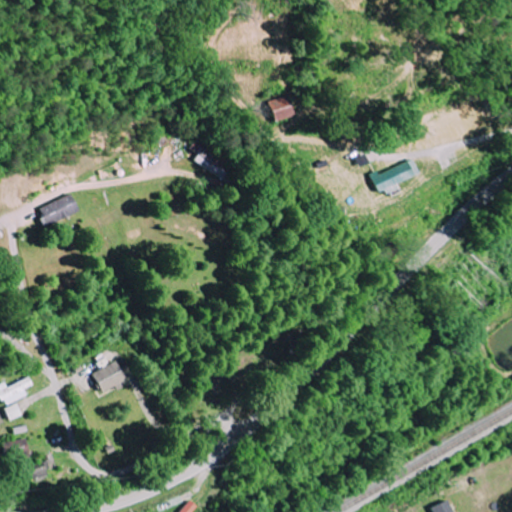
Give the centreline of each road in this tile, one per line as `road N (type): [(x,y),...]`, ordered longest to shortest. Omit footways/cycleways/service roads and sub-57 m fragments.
road 1 (secondary): [(77,511),(148,491),(238,436),(511,175)]
road 2 (residential): [(238,436),(206,429),(126,471),(102,474),(83,461),(31,321),(14,236)]
